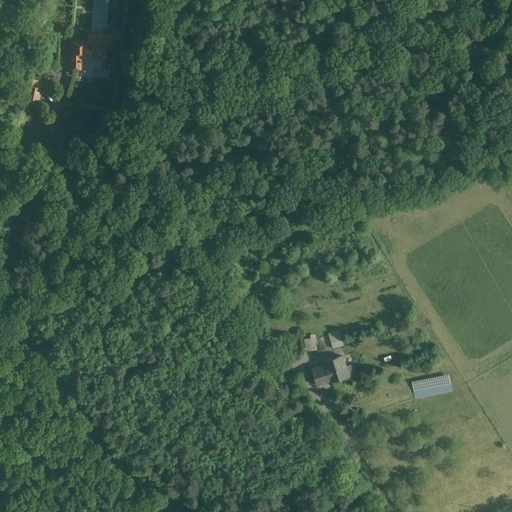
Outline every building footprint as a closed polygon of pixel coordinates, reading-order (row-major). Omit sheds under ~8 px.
[(109,42),(87,42),(87,39),(70,40),(70,69),(80,70),(81,58),(87,58),(87,57),(99,57),(99,59),(109,59),(109,42)] [(40,87),(28,85),(25,101),(37,103),(40,87)] [(133,101),(124,100),(121,116),(131,118),(133,101)] [(340,329),(329,332),(333,346),(344,343),(340,329)] [(305,348),(318,346),(315,331),(303,333),(305,348)] [(346,364),(343,353),(327,358),(328,362),(332,376),(349,371),(346,364)] [(328,362),(313,366),(317,380),(332,376),(328,362)] [(353,362),(346,364),(349,371),(349,373),(356,371),(353,362)] [(449,372),(412,379),(416,397),(453,390),(449,372)]
